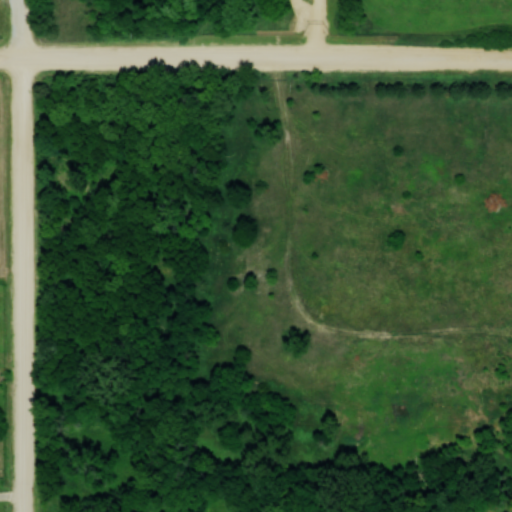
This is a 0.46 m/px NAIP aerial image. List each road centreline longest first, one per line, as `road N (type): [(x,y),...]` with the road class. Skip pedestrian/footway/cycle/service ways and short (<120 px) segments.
road 1 (residential): [(511,61),(0,58)]
road 2 (residential): [(28,511),(27,59)]
